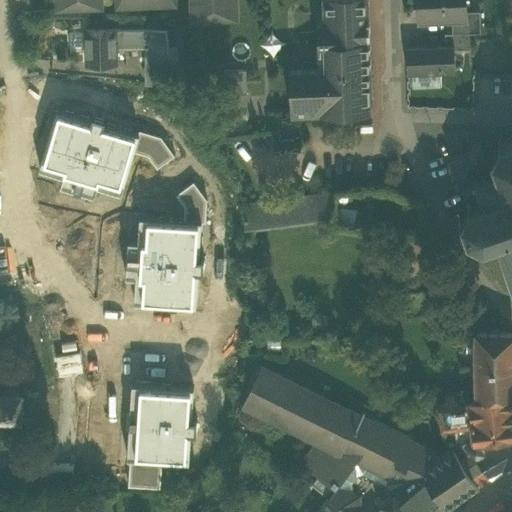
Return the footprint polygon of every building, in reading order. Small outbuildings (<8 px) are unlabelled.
[(96,0),(96,3),(102,3),(102,0),(192,0),(194,16),(200,16),(198,0),(96,0)] [(198,0),(200,16),(200,17),(237,15),(236,0),(198,0)] [(290,69),(292,114),(372,111),(372,101),(373,101),(372,73),(368,0),(323,0),(325,21),(318,21),(319,44),(326,43),(326,67),(290,69)] [(427,17),(427,19),(452,18),(467,18),(467,11),(466,0),(418,0),(419,12),(421,12),(427,17)] [(452,18),(453,32),(469,32),(481,32),(480,10),(467,11),(467,18),(452,18)] [(87,29),(87,63),(117,63),(116,41),(116,30),(116,29),(87,29)] [(116,30),(116,41),(143,41),(142,29),(116,30)] [(148,29),(152,69),(171,67),(167,29),(148,29)] [(471,49),(469,32),(453,32),(445,32),(446,45),(455,45),(455,49),(471,49)] [(407,46),(408,72),(411,71),(440,70),(456,70),(455,49),(455,45),(446,45),(407,46)] [(224,70),(225,93),(230,93),(247,92),(247,70),(247,68),(224,69),(224,70)] [(440,70),(411,71),(412,88),(441,87),(440,70)] [(57,109),(40,168),(64,175),(61,185),(95,195),(98,186),(122,193),(135,151),(140,133),(138,133),(105,123),(106,118),(94,114),(92,120),(57,109)] [(162,136),(140,130),(138,133),(140,133),(135,151),(148,155),(158,168),(175,155),(162,136)] [(511,135),(511,136),(504,138),(501,135),(498,137),(501,141),(495,153),(491,153),(490,156),(487,157),(481,141),(471,144),(472,150),(450,157),(455,173),(459,185),(462,184),(468,200),(471,203),(469,206),(465,216),(460,216),(460,220),(465,220),(469,233),(467,234),(465,236),(468,239),(472,236),(484,242),(484,246),(488,247),(488,242),(490,241),(499,238),(504,255),(501,256),(502,260),(506,259),(506,260),(511,275),(507,277),(509,281),(511,279),(511,135)] [(194,181),(176,194),(185,206),(184,219),(202,221),(202,222),(206,222),(208,199),(194,181)] [(374,185),(338,189),(335,215),(334,222),(424,232),(424,200),(391,186),(374,185)] [(245,226),(335,215),(338,189),(245,201),(245,226)] [(139,241),(129,241),(127,277),(137,277),(135,302),(197,306),(199,270),(204,270),(205,257),(200,257),(202,222),(202,221),(184,219),(141,217),(139,241)] [(431,289),(420,290),(423,314),(435,313),(431,289)] [(411,316),(423,314),(420,290),(408,292),(411,316)] [(10,304),(16,342),(42,338),(36,300),(10,304)] [(511,331),(477,331),(477,398),(511,393),(511,331)] [(0,385),(13,386),(13,360),(0,358),(0,385)] [(388,483),(395,492),(412,473),(440,457),(433,448),(407,435),(407,434),(349,405),(349,406),(263,364),(244,404),(317,440),(302,460),(336,485),(345,492),(350,485),(357,474),(364,471),(388,483)] [(194,387),(133,383),(128,458),(131,459),(163,460),(189,462),(191,431),(197,432),(198,418),(192,418),(194,387)] [(0,419),(2,417),(3,415),(3,413),(15,413),(17,387),(13,386),(0,385),(0,419)] [(472,449),(477,455),(486,450),(481,441),(483,439),(511,434),(511,393),(477,398),(439,403),(444,435),(451,443),(464,441),(470,450),(472,449)] [(511,461),(511,434),(483,439),(481,441),(486,450),(477,455),(490,475),(491,476),(511,461)] [(383,511),(438,511),(447,504),(479,483),(461,456),(454,447),(440,457),(412,473),(395,492),(379,507),(383,511)] [(479,483),(480,483),(490,475),(477,455),(472,449),(470,450),(461,456),(479,483)] [(131,459),(129,486),(161,488),(163,460),(131,459)] [(336,485),(330,495),(353,511),(355,511),(363,502),(361,493),(350,485),(345,492),(336,485)] [(353,511),(330,495),(318,511),(353,511)]
